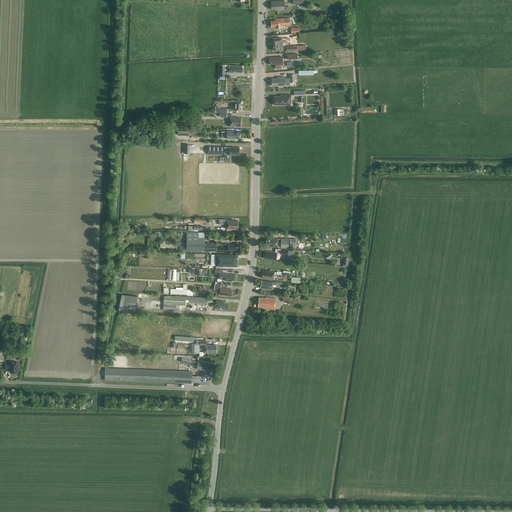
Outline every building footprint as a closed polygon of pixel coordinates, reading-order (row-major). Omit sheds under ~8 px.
[(285,10),(284,1),(271,1),(271,9),(277,9),(277,10),(285,10)] [(276,26),(276,28),(281,27),(281,24),(291,23),(290,17),(276,18),(276,20),(271,21),(271,27),(276,26)] [(282,38),(273,38),(274,50),(283,50),(282,38)] [(276,64),(276,66),(283,65),(282,57),(270,58),(270,59),(269,59),(270,64),(276,64)] [(285,85),(285,78),(285,77),(278,77),(278,78),(272,79),(272,86),(285,85)] [(274,96),(274,105),(291,105),(291,95),(281,95),(281,96),(274,96)] [(231,110),(241,111),(242,101),(231,100),(231,110)] [(239,117),(230,117),(230,127),(235,127),(235,126),(241,126),(241,118),(239,118),(239,117)] [(207,154),(225,155),(225,147),(207,146),(207,154)] [(238,229),(238,221),(234,221),(234,220),(227,220),(227,219),(219,219),(219,225),(227,225),(227,228),(238,229)] [(205,233),(187,232),(187,243),(180,243),(180,251),(217,251),(217,250),(237,250),(237,245),(231,245),(231,244),(228,244),(228,245),(227,245),(227,246),(221,246),(221,244),(205,243),(205,233)] [(279,239),(268,238),(268,240),(266,240),(266,244),(268,245),(268,246),(278,247),(278,246),(281,246),(281,248),(289,248),(289,239),(281,238),(281,239),(279,239)] [(296,259),(296,254),(293,254),(294,250),(280,250),(280,254),(288,254),(288,258),(296,259)] [(278,260),(280,258),(280,255),(279,253),(277,253),(265,251),(264,258),(276,260),(276,259),(278,260)] [(216,254),(216,266),(237,266),(238,255),(216,254)] [(233,280),(235,281),(236,275),(223,273),(223,270),(215,270),(215,274),(218,274),(218,278),(222,279),(222,278),(224,278),(224,280),(233,282),(233,280)] [(262,278),(273,280),(274,272),(263,271),(262,278)] [(261,288),(272,289),(273,282),(262,280),(261,288)] [(221,284),(215,284),(214,289),(216,290),(215,292),(219,293),(219,295),(222,295),(222,294),(225,295),(231,296),(232,291),(231,290),(231,289),(221,287),(221,284)] [(138,307),(139,296),(123,294),(120,310),(131,312),(132,306),(138,307)] [(186,302),(186,297),(164,296),(164,305),(176,305),(185,306),(186,302)] [(276,299),(266,297),(266,298),(259,297),(258,306),(262,307),(265,308),(275,310),(276,299)] [(224,302),(216,300),(215,308),(221,309),(227,310),(229,303),(224,303),(224,302)] [(200,341),(200,345),(204,345),(204,352),(211,353),(211,352),(217,352),(217,345),(206,345),(206,341),(200,341)] [(192,344),(191,353),(195,353),(199,353),(200,345),(195,344),(192,344)] [(197,367),(196,368),(196,369),(206,371),(206,370),(212,371),(213,366),(213,365),(213,364),(198,360),(198,362),(197,367)] [(6,363),(5,369),(8,369),(8,368),(10,369),(10,372),(18,373),(18,362),(11,362),(11,363),(6,363)] [(192,382),(192,376),(192,372),(105,368),(105,380),(192,383),(192,382)]
